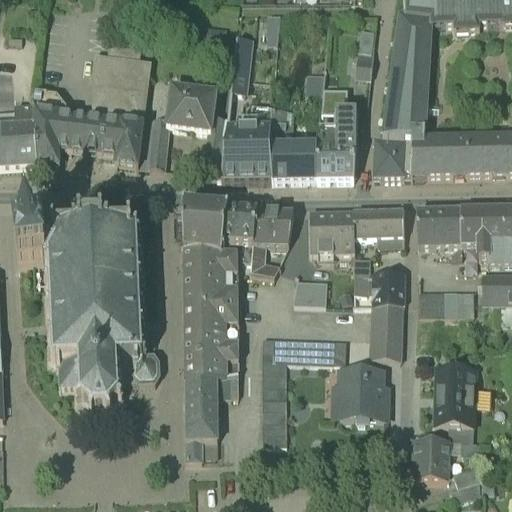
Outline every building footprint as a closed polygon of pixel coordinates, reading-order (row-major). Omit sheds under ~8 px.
[(511,0),(405,0),(406,26),(431,29),(431,36),(454,36),(454,42),(480,41),(480,35),(502,34),(504,36),(511,35),(511,0)] [(281,52),(281,22),(269,22),(268,52),(281,52)] [(431,36),(431,29),(406,26),(400,25),(398,44),(404,44),(403,57),(396,57),(392,86),(399,87),(398,97),(397,97),(396,110),(388,109),(383,145),(384,145),(383,153),(376,153),(375,170),(381,170),(380,189),(405,188),(405,184),(411,184),(411,179),(413,156),(425,156),(425,147),(425,139),(417,138),(422,61),(430,61),(431,36)] [(361,39),(359,60),(372,62),(375,41),(361,39)] [(404,44),(398,44),(396,57),(403,57),(404,44)] [(231,99),(246,100),(251,49),(237,47),(231,99)] [(87,128),(144,135),(152,71),(139,70),(141,58),(109,54),(107,66),(95,64),(87,128)] [(359,60),(358,67),(373,69),(374,62),(372,62),(359,60)] [(417,138),(425,139),(430,61),(422,61),(417,138)] [(356,87),(370,89),(373,69),(358,67),(356,87)] [(307,105),(321,106),(322,99),(323,85),(309,84),(307,105)] [(399,87),(392,86),(388,109),(396,110),(397,97),(398,97),(399,87)] [(209,142),(212,142),(214,126),(221,127),(221,120),(215,119),(217,102),(172,97),(169,129),(168,134),(167,134),(167,137),(170,137),(209,142)] [(319,125),(335,124),(348,124),(348,99),(322,99),(321,106),(319,125)] [(32,116),(33,121),(75,126),(57,102),(34,100),(32,116)] [(221,192),(273,191),(271,159),(272,119),(272,116),(253,114),(251,127),(240,128),(239,137),(227,136),(226,143),(221,186),(221,192)] [(15,118),(15,120),(16,137),(0,138),(0,180),(37,178),(33,121),(32,116),(15,118)] [(272,119),(271,159),(290,159),(291,148),(291,142),(292,142),(292,133),(292,120),(287,120),(272,119)] [(0,138),(16,137),(15,120),(0,121),(0,138)] [(70,162),(75,126),(33,121),(37,178),(59,177),(58,160),(70,162)] [(316,158),(316,190),(353,189),(355,154),(357,154),(358,124),(348,124),(335,124),(335,138),(318,139),(317,147),(316,154),(316,158)] [(87,128),(75,126),(70,162),(82,164),(87,128)] [(164,181),(170,137),(167,137),(167,134),(168,134),(169,129),(155,127),(150,179),(164,181)] [(144,135),(87,128),(82,164),(115,168),(114,176),(138,179),(144,135)] [(226,143),(212,142),(209,142),(205,185),(218,186),(218,185),(221,186),(226,143)] [(426,179),(426,186),(511,184),(511,145),(425,147),(425,156),(413,156),(411,179),(426,179)] [(317,147),(291,148),(290,159),(309,158),(316,158),(316,154),(317,147)] [(309,158),(290,159),(271,159),(273,191),(310,190),(309,158)] [(183,217),(184,262),(222,265),(222,263),(224,254),(243,255),(254,256),(258,222),(228,220),(183,217)] [(488,275),(511,274),(511,218),(462,220),(462,256),(479,256),(479,269),(488,269),(488,275)] [(419,257),(462,256),(462,220),(418,220),(418,257),(419,257)] [(404,221),(354,222),(354,248),(383,248),(383,256),(404,255),(404,221)] [(265,257),(288,257),(293,223),(258,222),(254,256),(265,257)] [(354,263),(354,248),(354,222),(309,222),(310,264),(354,263)] [(89,425),(92,427),(94,422),(106,422),(108,426),(112,424),(109,420),(118,411),(122,413),(124,410),(118,407),(118,398),(123,397),(123,395),(137,395),(139,396),(154,395),(160,388),(159,374),(154,367),(147,367),(146,365),(142,365),(141,344),(145,344),(145,341),(141,341),(140,320),(144,320),(144,317),(140,317),(139,296),(143,296),(143,293),(139,293),(138,272),(142,272),(142,269),(138,269),(137,243),(132,243),(132,239),(127,239),(128,243),(110,244),(109,239),(106,240),(106,244),(102,244),(101,235),(103,235),(103,232),(79,233),(80,236),(81,236),(81,245),(77,245),(77,241),(73,241),(74,245),(55,246),(55,242),(51,242),(52,243),(43,243),(43,244),(19,246),(15,247),(18,276),(45,273),(45,276),(49,276),(50,297),(46,297),(46,300),(50,300),(51,320),(47,321),(47,324),(51,324),(52,344),(48,345),(48,348),(52,348),(53,368),(49,368),(49,372),(53,372),(54,374),(57,374),(57,379),(59,379),(60,398),(75,398),(75,400),(80,400),(80,409),(75,412),(77,415),(82,412),(90,421),(89,425)] [(237,264),(241,264),(241,262),(243,262),(243,255),(224,254),(222,263),(237,264)] [(254,256),(243,255),(243,262),(241,262),(241,264),(240,271),(251,272),(252,256),(254,256)] [(251,284),(274,288),(280,276),(264,274),(265,257),(254,256),(252,256),(251,272),(251,284)] [(238,344),(237,264),(222,263),(222,265),(184,262),(185,354),(238,344)] [(355,304),(367,304),(367,286),(369,285),(369,268),(354,268),(355,304)] [(373,285),(373,316),(374,316),(403,314),(405,314),(405,284),(373,285)] [(511,284),(482,286),(483,317),(511,315),(511,284)] [(293,314),(326,316),(327,292),(298,291),(293,314)] [(419,325),(457,325),(457,301),(420,301),(420,314),(419,325)] [(469,301),(457,301),(457,325),(469,325),(469,301)] [(372,369),(401,370),(403,314),(374,316),(373,347),(372,369)] [(185,396),(186,396),(239,387),(238,344),(185,354),(184,396),(185,396)] [(263,456),(287,456),(287,403),(286,372),(345,375),(347,351),(263,348),(262,372),(263,456)] [(358,433),(365,433),(368,428),(388,429),(388,398),(382,398),(382,382),(369,382),(366,376),(360,376),(357,381),(341,381),(340,397),(340,428),(356,428),(358,433)] [(449,436),(473,437),(476,379),(437,378),(435,435),(449,436)] [(239,407),(239,387),(186,396),(187,452),(202,452),(218,452),(217,408),(239,407)] [(462,452),(473,452),(473,437),(449,436),(448,452),(449,452),(462,452)] [(413,490),(448,491),(449,452),(448,452),(414,451),(413,490)] [(187,452),(187,471),(202,471),(202,452),(187,452)] [(462,465),(477,466),(477,452),(473,452),(462,452),(462,465)] [(454,485),(458,497),(479,490),(482,488),(478,476),(454,485)] [(456,511),(479,504),(479,490),(458,497),(450,500),(454,511),(456,511)]
